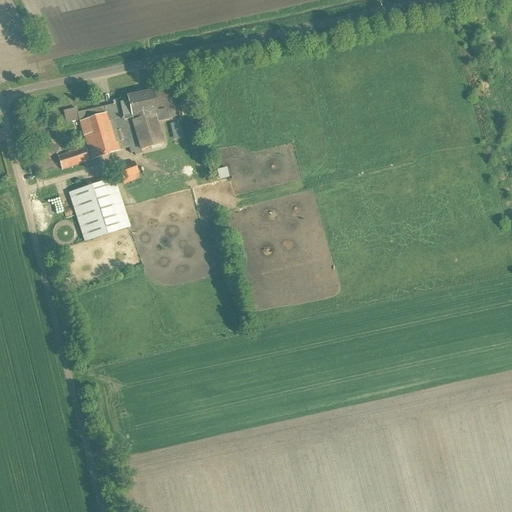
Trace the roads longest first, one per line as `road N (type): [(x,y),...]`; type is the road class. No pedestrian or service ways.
road 1 (unclassified): [(444,0),(2,98)]
road 2 (residential): [(104,511),(2,98)]
